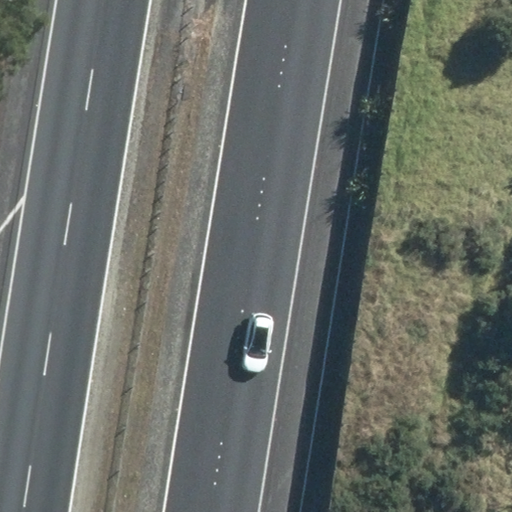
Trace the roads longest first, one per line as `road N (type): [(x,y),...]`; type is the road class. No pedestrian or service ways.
road 1 (motorway): [(294,0),(211,511)]
road 2 (motorway): [(21,511),(100,0)]
